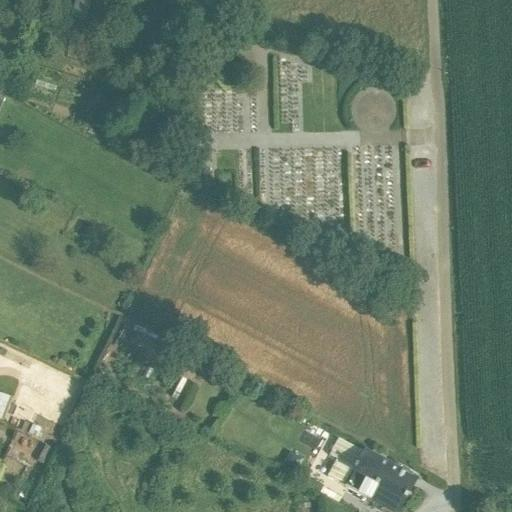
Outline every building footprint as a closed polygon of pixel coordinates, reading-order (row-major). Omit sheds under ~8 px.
[(75,0),(71,15),(84,19),(90,0),(75,0)] [(403,266),(386,266),(386,290),(404,290),(403,266)] [(0,397),(0,423),(2,424),(11,401),(0,397)] [(361,457),(336,443),(328,459),(335,463),(325,481),(382,511),(398,511),(403,504),(404,505),(407,501),(405,500),(414,484),(361,456),(361,457)] [(44,448),(36,465),(45,469),(53,453),(44,448)] [(322,456),(313,470),(326,478),(335,463),(322,456)]
